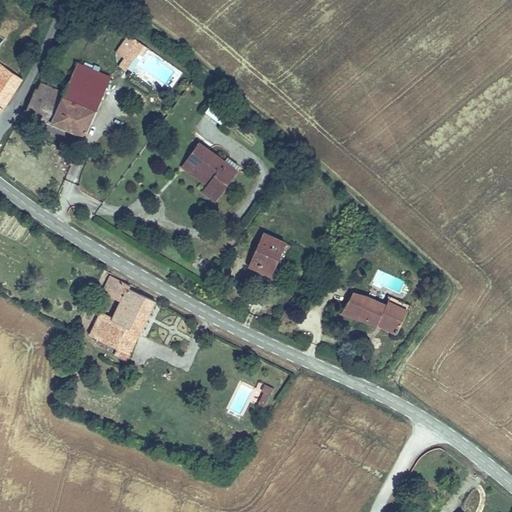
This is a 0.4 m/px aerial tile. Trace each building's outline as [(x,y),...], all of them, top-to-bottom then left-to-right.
[(126,75),(124,79),(126,80),(142,57),(131,49),(121,62),(127,67),(123,73),(126,75)] [(0,107),(20,71),(0,60),(0,107)] [(45,68),(25,105),(48,116),(47,118),(82,132),(110,76),(82,62),(74,77),(68,75),(66,79),(45,68)] [(143,77),(155,88),(164,76),(152,67),(143,77)] [(164,76),(155,88),(164,96),(174,84),(164,76)] [(205,113),(228,130),(237,118),(215,101),(205,113)] [(58,154),(73,161),(78,150),(64,143),(58,154)] [(209,186),(222,195),(239,171),(201,144),(189,162),(214,179),(209,186)] [(184,168),(209,186),(214,179),(189,162),(184,168)] [(216,202),(222,195),(209,186),(204,193),(216,202)] [(287,244),(267,236),(253,269),(272,277),(287,244)] [(130,281),(107,271),(98,288),(122,300),(117,312),(102,305),(90,333),(127,352),(153,297),(129,286),(130,281)] [(382,322),(400,333),(411,318),(393,306),(391,307),(370,295),(369,296),(359,289),(352,298),(346,301),(349,310),(356,315),(358,312),(379,326),(382,322)] [(393,306),(411,318),(414,312),(397,300),(393,306)] [(397,338),(400,333),(382,322),(379,326),(397,338)] [(266,408),(273,387),(256,381),(249,402),(266,408)]
